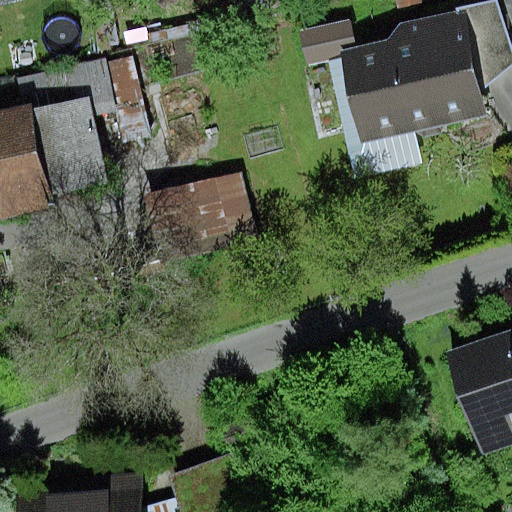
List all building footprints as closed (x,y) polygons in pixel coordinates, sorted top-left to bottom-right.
[(511,52),(493,2),(461,10),(479,91),(511,65),(511,52)] [(389,46),(340,57),(361,145),(485,116),(479,91),(461,10),(402,24),(389,46)] [(348,20),(299,31),(306,59),(354,49),(348,20)] [(16,80),(23,113),(90,98),(95,118),(114,113),(122,145),(151,138),(133,57),(105,64),(104,59),(16,80)] [(23,113),(0,118),(0,219),(56,207),(54,200),(111,187),(95,118),(90,98),(23,113)] [(241,175),(145,195),(158,260),(255,240),(241,175)] [(511,332),(451,352),(483,452),(511,442),(511,332)] [(254,511),(236,455),(170,476),(177,497),(181,511),(254,511)] [(12,496),(13,511),(146,511),(146,507),(144,471),(110,473),(111,490),(12,496)] [(181,511),(177,497),(146,507),(146,511),(181,511)]
